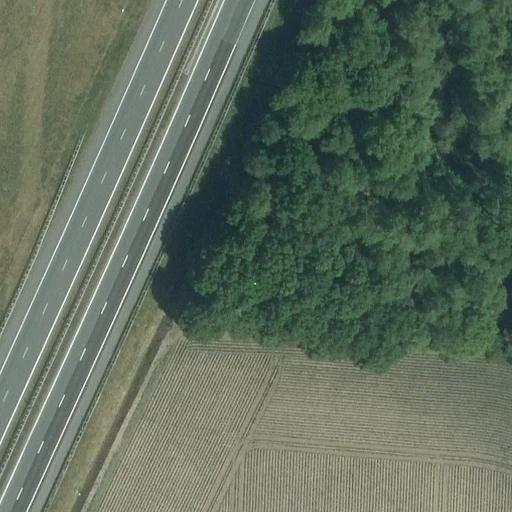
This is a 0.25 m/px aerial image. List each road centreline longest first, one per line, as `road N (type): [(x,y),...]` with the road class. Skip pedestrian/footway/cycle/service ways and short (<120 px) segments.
road 1 (motorway): [(13,511),(239,0)]
road 2 (motorway): [(176,0),(0,397)]
